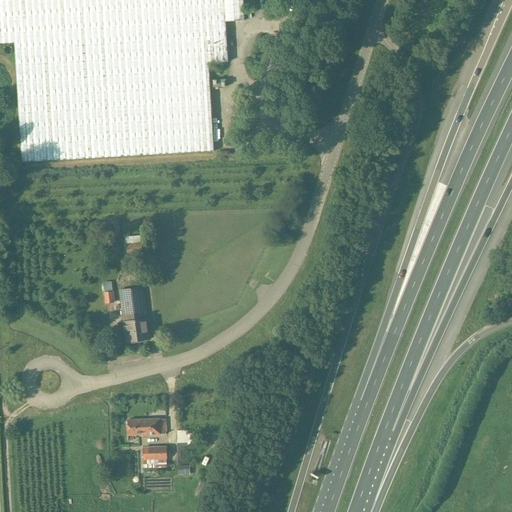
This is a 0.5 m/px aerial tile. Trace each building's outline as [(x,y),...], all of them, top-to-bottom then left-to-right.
[(226,21),(245,20),(244,0),(0,0),(0,43),(15,43),(22,163),(214,151),(209,63),(228,62),(226,21)] [(214,87),(227,87),(227,79),(213,80),(214,87)] [(144,234),(127,236),(128,250),(145,249),(144,234)] [(151,339),(148,318),(143,287),(120,290),(124,322),(119,323),(121,342),(126,341),(126,342),(151,339)] [(115,302),(114,291),(104,292),(105,304),(115,302)] [(511,397),(496,397),(493,460),(511,460),(511,397)] [(128,435),(166,434),(166,419),(128,420),(128,435)] [(189,455),(194,455),(194,450),(191,449),(189,449),(188,440),(188,430),(177,431),(178,463),(189,463),(189,455)] [(144,460),(168,459),(168,446),(143,447),(144,460)] [(511,511),(511,474),(481,473),(479,511),(511,511)]
